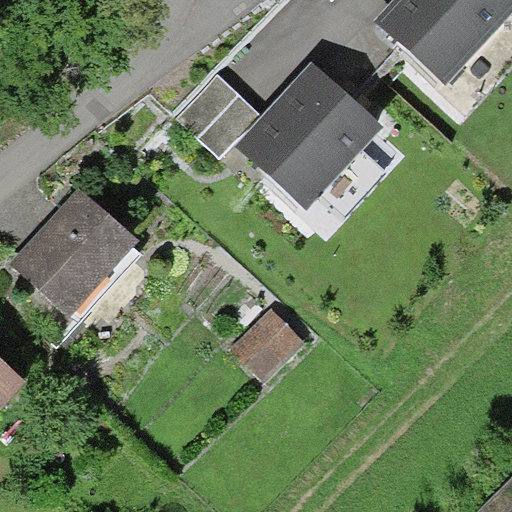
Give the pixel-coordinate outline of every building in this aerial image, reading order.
[(399,0),(378,23),(451,90),(511,25),(511,0),(399,0)] [(238,152),(307,214),(381,133),(312,70),(285,99),(238,152)] [(219,159),(261,116),(219,75),(177,118),(219,159)] [(58,217),(11,268),(69,322),(139,248),(81,193),(58,217)] [(271,313),(229,354),(259,383),(300,342),(271,313)] [(0,364),(0,411),(24,387),(0,364)]
